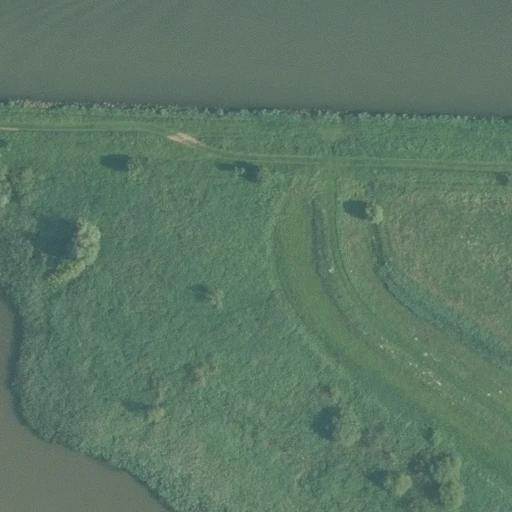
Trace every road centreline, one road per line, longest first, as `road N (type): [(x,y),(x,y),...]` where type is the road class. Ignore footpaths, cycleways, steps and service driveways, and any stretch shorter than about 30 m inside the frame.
road 1 (track): [(0,128),(171,136),(187,153),(511,167)]
road 2 (track): [(511,420),(370,311),(332,260),(340,172)]
